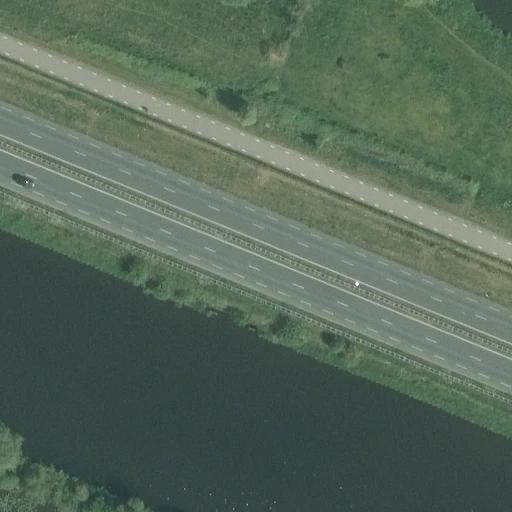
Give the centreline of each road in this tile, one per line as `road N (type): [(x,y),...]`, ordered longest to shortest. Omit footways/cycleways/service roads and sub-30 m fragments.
road 1 (unclassified): [(0,43),(511,253)]
road 2 (trunk): [(511,332),(0,122)]
road 3 (trunk): [(0,164),(511,374)]
